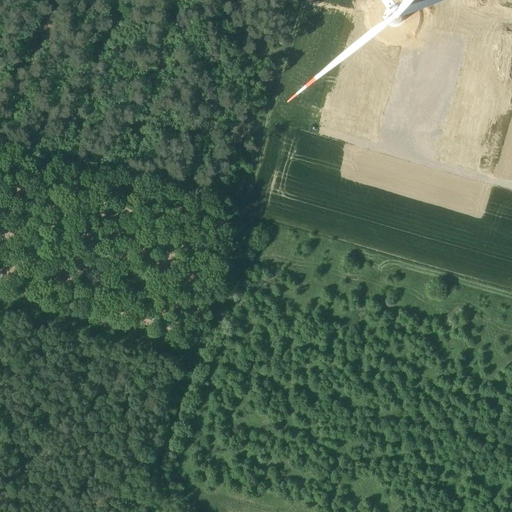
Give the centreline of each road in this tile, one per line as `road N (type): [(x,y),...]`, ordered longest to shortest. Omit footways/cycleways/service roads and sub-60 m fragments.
road 1 (track): [(303,0),(167,480),(171,498),(190,511)]
road 2 (track): [(0,304),(199,361)]
